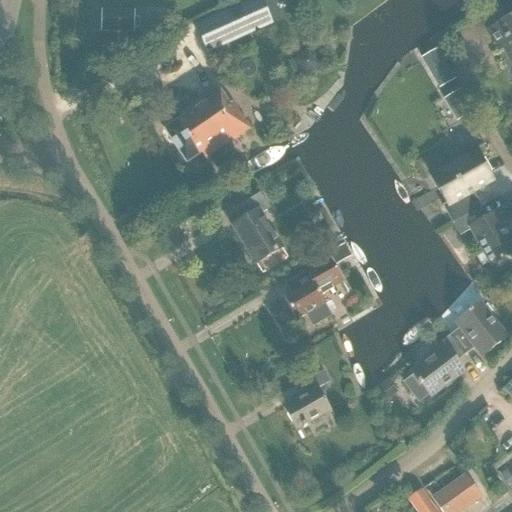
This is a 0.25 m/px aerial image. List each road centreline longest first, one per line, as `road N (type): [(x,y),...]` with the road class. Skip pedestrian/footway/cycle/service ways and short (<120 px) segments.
road 1 (residential): [(266,511),(62,156),(0,150)]
road 2 (residential): [(336,511),(430,446),(511,356)]
